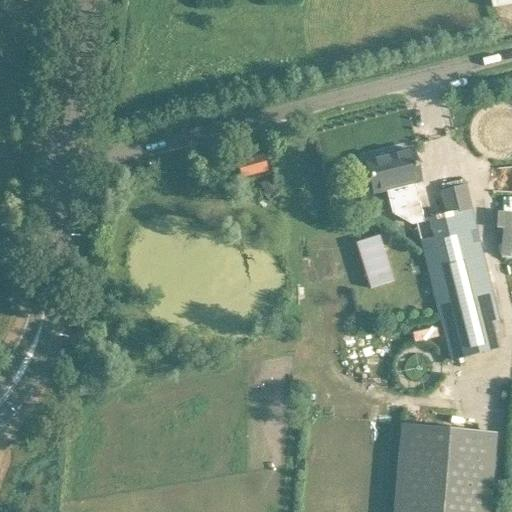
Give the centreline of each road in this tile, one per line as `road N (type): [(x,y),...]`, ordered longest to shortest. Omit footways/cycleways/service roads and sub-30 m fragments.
road 1 (unclassified): [(511,53),(132,150),(64,153)]
road 2 (unknown): [(421,77),(503,317),(496,427)]
road 3 (tertiary): [(32,348),(64,153)]
road 4 (tertiary): [(64,153),(82,0)]
